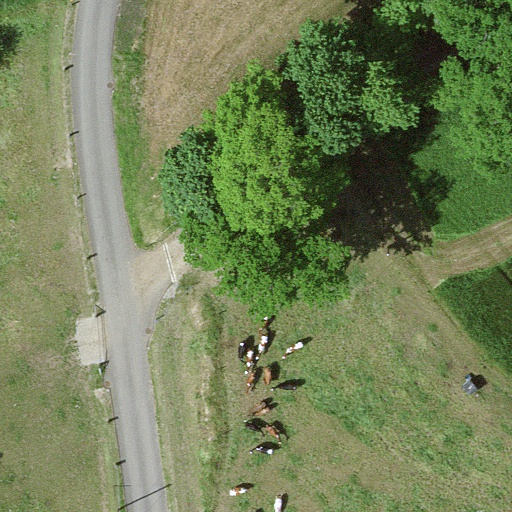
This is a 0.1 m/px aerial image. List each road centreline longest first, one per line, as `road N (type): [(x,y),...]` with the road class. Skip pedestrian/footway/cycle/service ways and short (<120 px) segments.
road 1 (residential): [(94,0),(95,146),(146,511)]
road 2 (track): [(116,305),(353,106),(511,6)]
